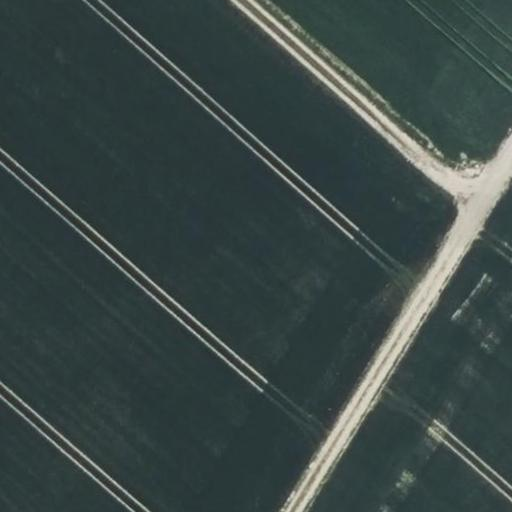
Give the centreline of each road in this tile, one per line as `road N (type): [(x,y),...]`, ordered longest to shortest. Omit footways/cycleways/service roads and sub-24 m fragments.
road 1 (track): [(479,205),(290,511)]
road 2 (track): [(243,0),(479,205)]
